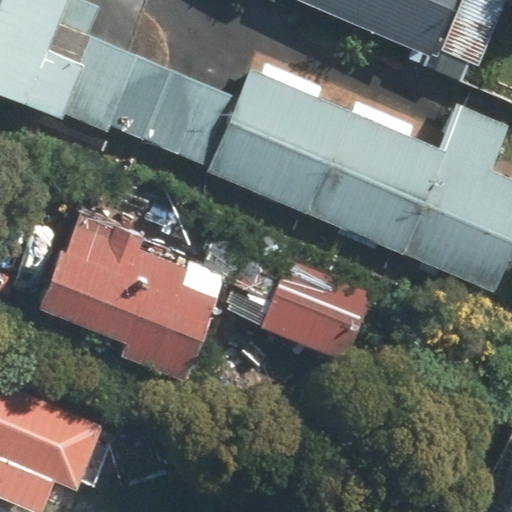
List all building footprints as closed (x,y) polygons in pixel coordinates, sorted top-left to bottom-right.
[(443,139),(254,59),(241,90),(94,28),(85,50),(54,37),(69,0),(0,0),(0,79),(66,107),(67,104),(111,123),(113,118),(211,160),(209,163),(497,285),(511,250),(511,167),(494,161),(511,120),(460,98),(443,139)] [(322,0),(436,46),(438,40),(482,58),(506,0),(322,0)] [(83,198),(42,296),(130,333),(126,344),(188,370),(230,267),(194,252),(191,259),(146,240),(152,226),(83,198)] [(375,284),(293,250),(291,253),(268,243),(241,306),(265,316),(264,318),(347,352),(375,284)] [(109,416),(0,369),(0,443),(2,444),(0,449),(0,481),(44,500),(58,467),(82,478),(109,416)] [(0,511),(37,511),(0,496),(0,511)]
